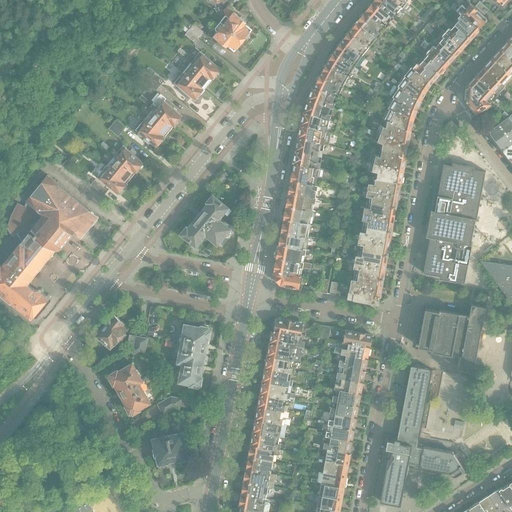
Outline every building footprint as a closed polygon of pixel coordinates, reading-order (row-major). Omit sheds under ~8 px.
[(403,8),(392,0),(374,0),(373,1),(374,2),(395,19),(398,15),(397,13),(401,8),(403,9),(403,8)] [(392,0),(403,8),(410,13),(414,9),(406,2),(407,0),(392,0)] [(395,19),(374,2),(373,3),(372,2),(372,3),(370,3),(368,6),(368,7),(365,11),(366,12),(385,28),(386,29),(390,25),(389,24),(393,18),(394,20),(395,19)] [(488,10),(480,2),(476,6),(484,14),(488,10)] [(487,19),(471,4),(466,9),(462,6),(458,10),(462,14),(478,29),(482,25),(484,24),(486,22),(487,20),(487,19)] [(431,15),(438,8),(433,5),(427,12),(431,15)] [(425,23),(431,15),(427,12),(426,11),(420,19),(425,23)] [(220,22),(244,41),(250,33),(249,33),(252,30),(245,24),(246,23),(233,12),(231,15),(226,15),(220,22)] [(385,28),(366,12),(365,13),(364,13),(363,13),(362,13),(360,16),(360,17),(357,22),(376,38),(378,40),(382,34),(381,33),(385,28)] [(478,29),(462,14),(457,19),(459,20),(455,24),(471,39),(479,30),(478,29)] [(183,25),(199,38),(204,32),(187,18),(182,24),(183,25)] [(244,41),(220,22),(215,28),(216,32),(213,36),(226,47),(227,45),(234,51),(237,48),(237,49),(244,41)] [(376,38),(357,22),(356,23),(353,24),(352,27),(349,31),(369,47),(376,38)] [(471,39),(455,24),(451,28),(450,27),(445,32),(463,48),(471,39)] [(195,43),(199,38),(183,25),(180,28),(186,33),(185,35),(195,43)] [(369,47),(349,31),(348,33),(345,34),(344,37),(341,42),(361,56),(369,47)] [(463,48),(445,32),(441,37),(442,38),(439,42),(455,56),(463,48)] [(430,44),(425,40),(424,40),(418,35),(416,37),(422,43),(427,47),(430,44)] [(511,43),(509,41),(507,41),(504,44),(504,46),(501,49),(511,59),(511,43)] [(361,56),(341,42),(340,43),(337,44),(337,45),(336,48),(333,52),(354,66),(361,56)] [(455,56),(439,42),(435,46),(433,45),(430,49),(447,65),(455,56)] [(447,65),(430,49),(425,54),(427,56),(423,60),(439,74),(447,65)] [(511,72),(511,59),(501,49),(501,50),(499,50),(496,53),(496,55),(493,58),(511,74),(511,72)] [(192,62),(211,78),(212,79),(221,69),(201,52),(192,62)] [(354,66),(333,52),(332,54),(329,55),(329,56),(329,59),(326,63),(348,76),(354,66)] [(377,64),(373,61),(367,57),(365,59),(376,66),(377,64)] [(439,74),(423,60),(422,58),(413,68),(432,82),(439,74)] [(511,74),(493,58),(493,59),(491,59),(488,62),(488,64),(485,68),(502,84),(511,74)] [(192,62),(183,73),(202,88),(211,78),(192,62)] [(348,76),(326,63),(325,65),(323,67),(323,70),(320,75),(343,87),(348,76)] [(432,82),(413,68),(405,77),(426,92),(432,83),(431,83),(432,82)] [(502,84),(485,68),(484,68),(482,68),(480,71),(480,73),(477,76),(494,92),(502,84)] [(151,78),(160,86),(165,80),(155,72),(151,78)] [(202,88),(183,73),(174,83),(195,100),(204,89),(202,88)] [(343,87),(320,75),(319,77),(317,78),(316,79),(317,82),(314,87),(338,98),(343,87)] [(494,92),(477,76),(476,77),(474,77),(472,80),(472,82),(467,87),(488,106),(489,107),(491,105),(490,104),(494,100),(490,97),(494,92)] [(426,92),(405,77),(404,78),(405,79),(399,87),(421,101),(426,92)] [(160,86),(151,78),(147,83),(151,87),(152,86),(156,90),(160,86)] [(378,82),(373,90),(377,92),(381,84),(378,82)] [(421,101),(399,87),(399,88),(400,88),(399,89),(394,85),(388,94),(394,97),(417,111),(421,101)] [(333,109),(338,98),(314,87),(315,88),(314,89),(313,89),(308,99),(310,99),(333,109)] [(488,106),(467,87),(467,88),(466,89),(466,99),(467,100),(466,101),(476,115),(488,106)] [(417,111),(394,97),(394,98),(395,99),(390,109),(413,121),(417,111)] [(153,109),(172,125),(174,126),(182,116),(162,99),(153,109)] [(329,120),(333,109),(310,99),(309,102),(308,102),(308,100),(304,111),(306,112),(329,120)] [(140,111),(133,105),(131,108),(137,113),(140,111)] [(172,125),(153,109),(145,120),(164,135),(172,125)] [(413,121),(390,109),(389,110),(391,111),(385,120),(411,131),(413,121)] [(327,133),(329,120),(306,112),(305,114),(304,113),(303,113),(302,120),(301,124),(303,124),(303,125),(327,133)] [(506,120),(501,113),(490,121),(495,127),(506,120)] [(496,141),(511,129),(511,120),(509,117),(506,120),(495,127),(489,131),(496,141)] [(113,124),(122,132),(125,127),(116,120),(113,124)] [(164,135),(145,120),(136,130),(138,132),(138,134),(141,137),(143,136),(145,138),(144,140),(148,143),(150,141),(157,147),(162,141),(163,142),(166,137),(164,135)] [(411,131),(385,120),(384,126),(380,124),(377,133),(409,144),(410,138),(409,138),(411,131)] [(118,136),(122,132),(113,124),(109,128),(118,136)] [(324,144),(327,133),(303,125),(302,126),(301,126),(300,126),(298,137),(300,137),(300,138),(324,144)] [(511,144),(511,129),(496,141),(503,151),(511,144)] [(407,150),(409,144),(377,133),(374,139),(381,142),(379,150),(405,157),(407,150)] [(322,157),(324,144),(300,138),(300,139),(298,139),(299,139),(298,139),(296,150),(298,150),(297,151),(322,157)] [(110,147),(103,141),(101,145),(107,150),(110,147)] [(511,161),(511,159),(511,144),(503,151),(511,161)] [(115,155),(136,172),(144,163),(123,145),(115,155)] [(404,164),(405,157),(379,150),(378,156),(373,155),(371,162),(404,170),(405,164),(404,164)] [(320,167),(322,157),(297,151),(297,152),(296,152),(295,151),(293,163),(294,163),(321,168),(320,167)] [(101,157),(94,152),(92,155),(98,160),(101,157)] [(135,173),(136,172),(115,155),(106,166),(126,182),(133,172),(135,173)] [(471,242),(475,221),(476,221),(484,182),(486,171),(474,169),(474,167),(462,164),(444,161),(441,180),(437,179),(426,236),(430,237),(423,273),(439,276),(439,279),(447,280),(464,283),(465,281),(472,242),(471,242)] [(402,176),(404,170),(371,162),(369,169),(375,170),(374,178),(400,183),(402,176)] [(315,177),(316,172),(320,172),(321,171),(327,172),(327,170),(324,169),(321,168),(294,163),(293,173),(291,174),(290,178),(291,179),(315,184),(317,178),(315,177)] [(125,182),(126,182),(106,166),(97,177),(118,194),(127,183),(125,182)] [(345,173),(343,182),(350,183),(351,177),(352,175),(345,173)] [(0,264),(0,292),(0,293),(5,297),(5,298),(5,299),(6,298),(11,302),(32,319),(49,298),(39,290),(35,290),(28,284),(56,250),(60,249),(65,243),(74,233),(81,239),(81,238),(91,227),(99,217),(57,183),(53,179),(47,175),(32,194),(26,201),(27,201),(24,207),(18,203),(12,216),(21,231),(23,229),(28,233),(21,243),(20,243),(2,265),(0,264)] [(400,188),(400,183),(374,178),(373,178),(372,184),(370,184),(369,187),(364,186),(363,189),(369,190),(397,195),(397,190),(400,188)] [(320,189),(320,188),(326,189),(326,186),(315,184),(291,179),(290,186),(289,187),(288,190),(289,192),(289,193),(313,198),(314,191),(317,191),(317,189),(320,189)] [(108,191),(94,180),(91,185),(104,196),(108,191)] [(396,200),(397,195),(369,190),(367,197),(370,197),(369,202),(395,207),(395,206),(396,205),(397,202),(396,200)] [(315,204),(316,198),(313,198),(289,193),(288,199),(286,200),(286,203),(287,205),(311,210),(312,204),(315,204)] [(230,229),(218,219),(223,213),(227,216),(232,211),(213,195),(207,202),(209,203),(188,228),(187,227),(181,234),(196,246),(206,235),(217,244),(230,229)] [(395,212),(396,209),(395,208),(395,207),(369,202),(368,208),(366,207),(364,214),(392,219),(393,213),(395,212)] [(312,217),(313,211),(311,210),(287,205),(285,211),(284,213),(283,216),(284,218),(308,223),(310,216),(312,217)] [(391,224),(392,219),(364,214),(359,213),(359,215),(364,216),(363,220),(365,220),(364,226),(391,231),(391,230),(392,229),(393,226),(391,224)] [(310,229),(311,224),(308,223),(284,218),(283,224),(281,226),(281,229),(282,230),(306,235),(307,229),(310,229)] [(391,236),(392,233),(390,232),(391,231),(364,226),(363,232),(361,231),(360,238),(388,243),(389,237),(391,236)] [(310,242),(311,239),(316,240),(316,238),(308,237),(309,236),(306,235),(282,230),(280,237),(279,238),(278,242),(279,243),(303,249),(305,242),(307,242),(308,241),(310,242)] [(387,248),(388,243),(360,238),(359,243),(361,244),(360,250),(386,255),(387,254),(388,253),(388,250),(387,248)] [(308,256),(310,250),(303,249),(279,243),(278,250),(277,251),(276,255),(277,256),(301,261),(302,254),(308,256)] [(491,246),(483,252),(486,255),(486,256),(494,250),(493,250),(491,246)] [(387,260),(387,257),(386,256),(386,255),(360,250),(358,256),(356,255),(356,260),(352,259),(352,258),(348,257),(347,260),(384,267),(385,261),(387,260)] [(311,269),(312,263),(301,261),(277,256),(276,263),(274,264),(273,268),(274,269),(299,274),(300,267),(311,269)] [(383,272),(384,267),(347,260),(347,262),(352,263),(355,263),(354,268),(356,269),(355,274),(382,279),(382,278),(384,277),(384,274),(383,272)] [(511,304),(511,303),(511,265),(480,261),(481,261),(511,304)] [(300,281),(302,275),(302,274),(299,274),(274,269),(273,275),(280,285),(301,289),(302,281),(300,281)] [(382,284),(383,281),(382,280),(382,279),(355,274),(354,280),(352,279),(351,285),(379,291),(380,285),(382,284)] [(327,294),(330,280),(323,278),(320,292),(327,294)] [(336,290),(337,287),(338,283),(332,282),(330,294),(340,296),(340,293),(339,290),(336,290)] [(378,295),(379,291),(351,285),(348,298),(378,303),(379,296),(378,295)] [(474,372),(486,307),(472,304),(470,316),(460,314),(440,310),(439,312),(426,309),(425,313),(423,325),(422,330),(420,343),(419,343),(419,347),(432,349),(432,351),(452,355),(452,354),(461,356),(459,369),(474,372)] [(124,334),(127,330),(121,326),(122,324),(121,323),(121,320),(117,317),(115,317),(113,316),(97,336),(110,347),(113,344),(114,345),(117,342),(119,344),(126,335),(124,334)] [(301,335),(304,322),(276,317),(276,321),(273,322),(273,326),(274,329),(274,330),(296,334),(301,335)] [(209,338),(211,330),(209,330),(210,329),(209,329),(209,327),(201,326),(201,327),(185,324),(182,343),(206,348),(208,338),(209,338)] [(322,339),(324,326),(319,325),(316,338),(322,339)] [(328,340),(331,327),(324,326),(322,339),(328,340)] [(295,341),(296,334),(274,330),(273,332),(272,331),(270,339),(272,339),(272,342),(270,342),(293,347),(298,348),(299,342),(295,341)] [(370,348),(373,335),(346,330),(343,343),(346,343),(370,348)] [(292,353),(293,347),(270,342),(267,355),(291,359),(296,360),(297,353),(292,353)] [(202,367),(206,349),(206,348),(182,343),(178,362),(175,361),(175,364),(179,364),(179,362),(183,363),(202,367)] [(367,359),(370,348),(346,343),(345,349),(335,347),(334,353),(344,355),(367,359)] [(290,365),(291,359),(267,355),(265,368),(289,372),(289,373),(293,374),(295,366),(290,365)] [(365,370),(367,359),(344,355),(343,360),(339,360),(338,365),(342,366),(365,370)] [(142,381),(132,363),(118,372),(117,370),(111,374),(111,375),(111,376),(111,377),(110,377),(114,384),(115,384),(120,393),(139,383),(142,381)] [(201,377),(202,370),(202,367),(183,363),(179,382),(191,384),(190,385),(198,386),(198,385),(199,385),(199,384),(201,384),(202,377),(201,377)] [(363,382),(365,370),(342,366),(341,372),(337,371),(336,377),(342,379),(363,382)] [(400,505),(408,464),(414,465),(414,463),(420,464),(419,467),(451,473),(450,474),(451,475),(451,477),(452,478),(454,478),(455,478),(457,478),(466,472),(453,452),(423,446),(423,447),(418,446),(432,370),(411,366),(397,439),(395,439),(395,441),(388,440),(386,450),(393,451),(391,457),(389,456),(389,458),(388,458),(380,501),(400,505)] [(288,379),(289,373),(289,372),(265,368),(262,381),(264,381),(292,386),(293,380),(288,379)] [(361,394),(363,382),(342,379),(341,384),(335,383),(334,389),(340,390),(361,394)] [(291,393),(292,386),(264,381),(264,383),(262,382),(260,394),(262,394),(287,398),(286,399),(289,399),(293,399),(295,400),(296,394),(291,393)] [(150,403),(139,383),(120,393),(127,405),(126,406),(130,413),(131,412),(132,413),(133,412),(133,413),(140,410),(139,409),(150,403)] [(359,406),(361,394),(340,390),(339,396),(333,395),(332,401),(337,402),(337,401),(359,406)] [(285,405),(286,399),(287,398),(262,394),(262,395),(260,395),(258,406),(284,411),(287,412),(287,411),(297,413),(297,411),(292,410),(292,407),(285,405)] [(180,405),(182,398),(171,396),(166,399),(169,404),(171,403),(180,405)] [(160,409),(169,404),(166,399),(157,404),(160,409)] [(356,417),(359,406),(337,401),(337,402),(336,408),(331,407),(330,413),(335,414),(335,413),(356,417)] [(172,410),(169,404),(160,409),(163,415),(172,410)] [(283,418),(284,411),(258,406),(255,419),(287,425),(290,426),(291,420),(283,418)] [(354,429),(356,417),(335,413),(335,414),(334,420),(329,419),(328,425),(333,426),(354,429)] [(285,437),(287,425),(255,419),(253,432),(279,436),(285,437)] [(455,420),(454,428),(463,430),(464,422),(455,420)] [(352,441),(354,429),(333,426),(332,431),(327,430),(325,437),(331,438),(331,437),(352,441)] [(278,444),(279,436),(253,432),(251,444),(276,449),(280,450),(281,444),(278,444)] [(186,449),(185,443),(184,443),(182,433),(168,436),(173,460),(178,459),(179,460),(186,459),(186,458),(187,457),(185,449),(186,449)] [(173,460),(168,436),(153,439),(156,449),(154,449),(156,455),(157,455),(159,463),(160,463),(160,464),(168,463),(167,461),(173,460)] [(350,452),(352,441),(331,437),(331,438),(330,443),(324,442),(323,448),(327,449),(328,448),(350,452)] [(273,461),(276,449),(251,444),(248,456),(247,456),(273,461)] [(349,464),(351,453),(351,452),(350,452),(328,448),(327,449),(325,460),(349,464)] [(271,474),(273,461),(247,456),(248,458),(246,469),(271,474)] [(346,476),(349,464),(325,460),(323,471),(346,476)] [(276,480),(277,475),(271,474),(246,469),(244,480),(242,481),(268,486),(274,487),(275,480),(276,480)] [(344,488),(346,476),(323,471),(321,483),(344,488)] [(266,498),(268,486),(242,481),(243,483),(241,493),(266,498)] [(342,499),(344,488),(321,483),(319,495),(342,499)] [(511,488),(509,484),(502,488),(502,487),(499,489),(511,509),(511,488)] [(508,511),(511,510),(511,509),(499,489),(498,489),(489,495),(499,511),(508,511)] [(269,503),(265,502),(266,498),(241,493),(239,505),(264,511),(269,511),(270,505),(269,503)] [(340,510),(342,499),(319,495),(317,506),(340,510)] [(499,511),(489,495),(479,501),(485,511),(499,511)] [(94,511),(86,498),(61,511),(94,511)] [(485,511),(479,501),(469,508),(471,511),(485,511)]
